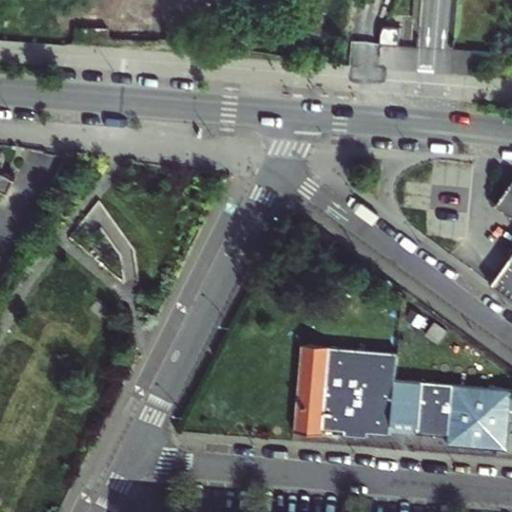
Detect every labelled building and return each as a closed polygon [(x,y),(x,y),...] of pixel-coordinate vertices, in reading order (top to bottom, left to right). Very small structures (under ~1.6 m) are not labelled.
[(400,28),(384,27),(381,34),(380,45),(399,46),(400,28)] [(0,188),(7,192),(15,177),(1,170),(3,165),(3,160),(2,156),(0,153),(0,188)] [(507,299),(511,302),(511,183),(498,202),(511,211),(511,255),(489,286),(507,299)] [(342,436),(342,440),(369,442),(369,437),(387,439),(392,439),(393,430),(416,432),(415,437),(447,439),(447,449),(497,452),(499,425),(509,425),(511,393),(397,384),(399,356),(349,352),(302,348),(295,436),(323,438),(323,434),(342,436)] [(507,453),(509,425),(499,425),(497,452),(507,453)]
